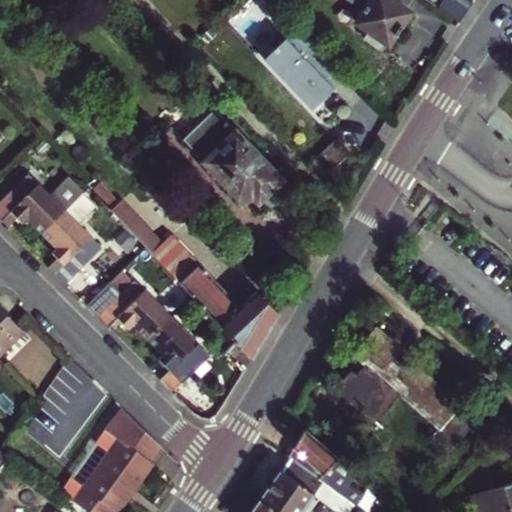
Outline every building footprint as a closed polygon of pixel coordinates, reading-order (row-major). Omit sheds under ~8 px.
[(357,0),(366,6),(357,20),(370,29),(366,36),(381,47),(386,40),(389,42),(411,10),(395,0),(357,0)] [(453,0),(444,0),(439,7),(459,21),(473,2),(469,0),(457,0),(456,2),(453,0)] [(312,108),(346,76),(299,26),(265,58),(312,108)] [(282,178),(215,107),(183,138),(205,161),(206,171),(216,182),(226,183),(239,197),(247,198),(251,194),(258,201),(282,178)] [(345,149),(331,135),(307,158),(321,173),(345,149)] [(131,156),(147,173),(156,183),(175,165),(164,154),(156,145),(138,149),(131,156)] [(28,215),(43,230),(65,208),(28,172),(0,198),(0,217),(2,220),(12,209),(17,214),(23,220),(28,215)] [(70,174),(53,191),(81,218),(98,201),(70,174)] [(111,208),(144,244),(192,294),(236,340),(243,348),(251,356),(278,312),(256,289),(239,304),(171,233),(162,241),(122,199),(111,208)] [(53,249),(59,255),(65,261),(54,271),(65,282),(101,245),(65,208),(43,230),(58,245),(53,249)] [(2,220),(7,224),(17,214),(12,209),(2,220)] [(65,261),(59,255),(48,266),(54,271),(65,261)] [(135,321),(150,336),(172,314),(135,277),(118,293),(107,281),(85,302),(108,325),(119,315),(129,325),(135,321)] [(0,349),(22,328),(0,306),(0,349)] [(170,367),(160,376),(171,387),(208,350),(172,314),(150,336),(164,351),(159,356),(170,367)] [(388,360),(399,347),(376,327),(353,353),(367,365),(355,378),(350,373),(337,388),(373,420),(398,391),(440,427),(432,436),(453,454),(483,419),(462,401),(460,403),(407,357),(397,368),(388,360)] [(236,340),(225,350),(231,358),(243,348),(236,340)] [(70,367),(52,391),(64,400),(82,376),(70,367)] [(161,445),(122,408),(107,429),(118,437),(76,498),(95,511),(111,511),(114,508),(118,511),(154,461),(150,458),(161,445)] [(65,490),(76,498),(118,437),(107,429),(65,490)] [(288,456),(289,457),(352,503),(361,493),(349,483),(356,475),(306,429),(288,456)] [(352,503),(289,457),(260,498),(278,511),(298,511),(312,493),(319,498),(339,511),(365,511),(357,506),(352,503)] [(511,511),(511,482),(503,485),(504,488),(486,493),(486,491),(467,496),(471,511),(511,511)] [(312,493),(298,511),(309,511),(319,498),(312,493)] [(278,511),(260,498),(249,511),(278,511)] [(361,499),(357,506),(365,511),(369,511),(373,508),(361,499)]
